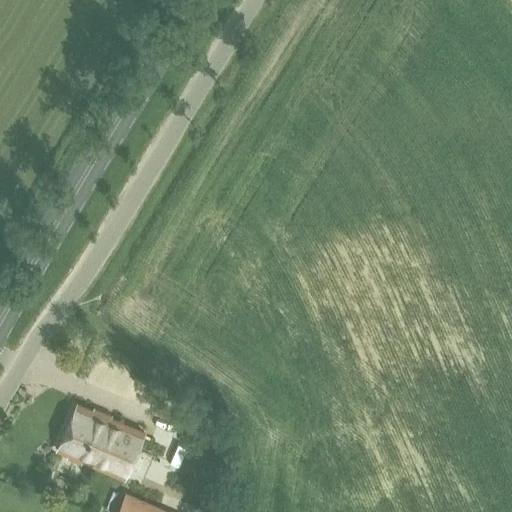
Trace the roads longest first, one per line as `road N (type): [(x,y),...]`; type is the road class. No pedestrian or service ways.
road 1 (unclassified): [(0,405),(26,355),(127,214),(252,0)]
road 2 (primary): [(0,325),(193,0)]
